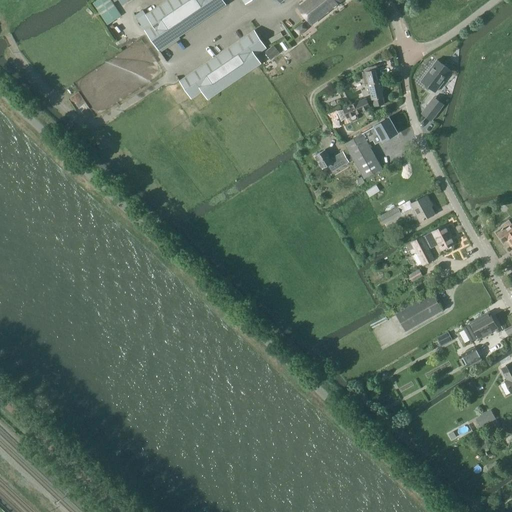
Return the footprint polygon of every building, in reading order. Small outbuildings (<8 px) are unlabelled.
[(226,3),(223,0),(166,0),(146,13),(153,23),(145,29),(159,49),(226,3)] [(306,0),(298,6),(311,23),(341,0),(306,0)] [(202,89),(207,98),(260,62),(255,54),(265,46),(254,30),(180,80),(191,97),(202,89)] [(274,46),(265,53),(271,61),(280,53),(274,46)] [(452,69),(437,58),(421,80),(436,90),(452,69)] [(376,69),(365,71),(369,77),(369,82),(372,96),(366,98),(367,101),(372,99),(373,99),(374,105),(384,103),(383,96),(380,80),(378,80),(376,69)] [(421,113),(432,121),(444,105),(434,97),(421,113)] [(366,98),(344,108),(348,118),(349,118),(350,120),(354,121),(358,120),(359,117),(357,114),(370,108),(367,101),(366,98)] [(389,117),(362,133),(365,140),(375,135),(375,133),(377,132),(382,140),(397,132),(389,117)] [(361,133),(344,142),(352,158),(363,178),(381,168),(365,140),(362,133),(361,133)] [(324,149),(314,155),(322,169),(328,165),(331,171),(348,161),(342,151),(330,159),(324,149)] [(420,220),(434,213),(428,201),(430,200),(427,194),(411,203),(420,220)] [(384,222),(401,213),(398,206),(380,215),(384,222)] [(506,239),(511,247),(511,223),(509,219),(502,224),(504,226),(501,228),(502,229),(498,232),(504,241),(506,239)] [(452,246),(452,243),(454,242),(444,224),(432,230),(432,231),(422,237),(422,236),(411,241),(412,243),(406,246),(409,250),(414,247),(423,264),(431,260),(432,260),(433,259),(426,244),(427,243),(429,244),(431,244),(433,243),(434,241),(434,239),(436,238),(442,249),(444,248),(445,249),(447,250),(449,250),(451,249),(452,248),(452,246)] [(412,280),(422,274),(419,269),(409,274),(412,280)] [(406,331),(442,310),(432,292),(396,313),(406,331)] [(470,323),(463,327),(471,340),(478,336),(478,337),(497,326),(489,311),(470,322),(470,323)] [(447,331),(436,337),(441,345),(452,339),(447,331)] [(475,347),(462,354),(468,366),(481,359),(475,347)] [(511,393),(511,392),(511,361),(501,368),(507,379),(505,380),(511,393)] [(497,419),(487,424),(490,430),(500,425),(497,419)] [(496,460),(491,463),(497,470),(501,467),(496,460)]
